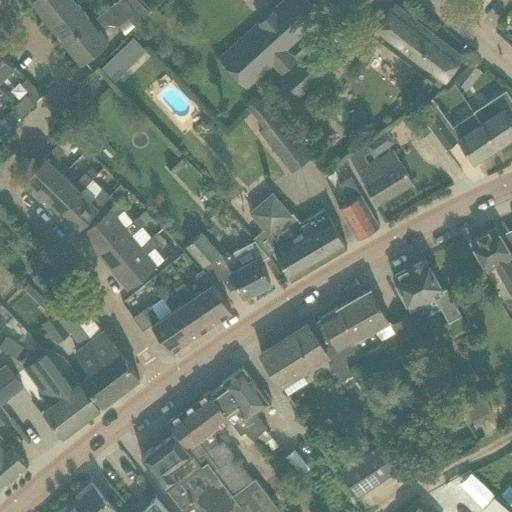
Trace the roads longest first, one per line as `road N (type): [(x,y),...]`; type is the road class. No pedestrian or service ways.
road 1 (residential): [(167,385),(71,255),(7,195),(6,172),(63,111),(67,87),(0,5)]
road 2 (secondary): [(167,385),(336,270),(511,185)]
road 3 (secondary): [(10,511),(167,385)]
